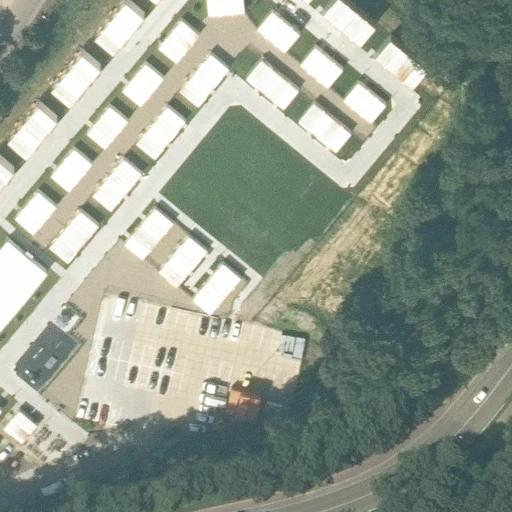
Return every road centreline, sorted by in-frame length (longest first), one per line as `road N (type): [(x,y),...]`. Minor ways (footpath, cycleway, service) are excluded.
road 1 (residential): [(286,0),(401,96),(403,111),(346,173),(242,95),(228,94),(0,363)]
road 2 (residential): [(0,211),(175,0)]
road 3 (tertiary): [(324,511),(382,489),(434,455),(511,365)]
